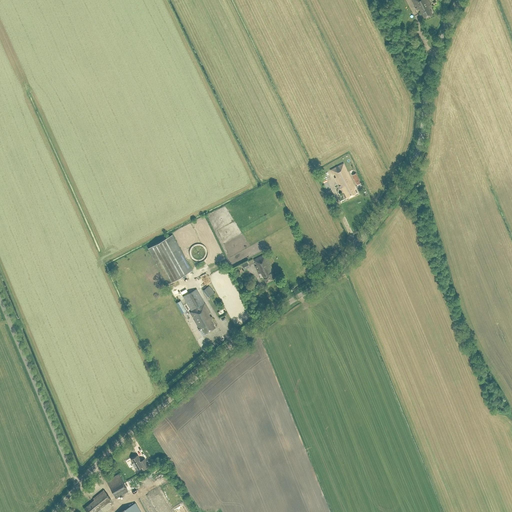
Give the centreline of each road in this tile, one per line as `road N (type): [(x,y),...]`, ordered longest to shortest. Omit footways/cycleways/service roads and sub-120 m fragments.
road 1 (tertiary): [(77,485),(251,330),(341,263),(414,159),(434,56),(459,0)]
road 2 (unclassified): [(77,485),(0,300)]
